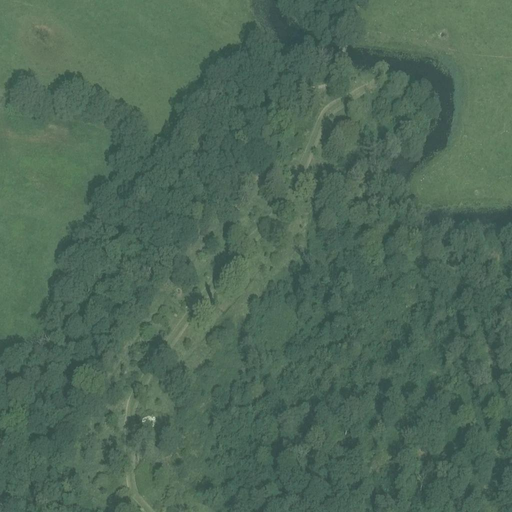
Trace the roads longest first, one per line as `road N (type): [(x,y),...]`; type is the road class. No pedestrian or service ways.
road 1 (track): [(251,240),(295,191),(333,100),(380,140),(362,171),(360,228),(345,237)]
road 2 (track): [(150,511),(113,456),(128,444),(138,382),(251,240)]
road 3 (track): [(363,201),(383,233),(386,259),(398,267),(436,261),(507,299),(511,329)]
road 4 (track): [(228,56),(275,82),(322,86),(346,37)]
road 5 (track): [(251,240),(251,256),(285,265),(305,212),(327,205)]
